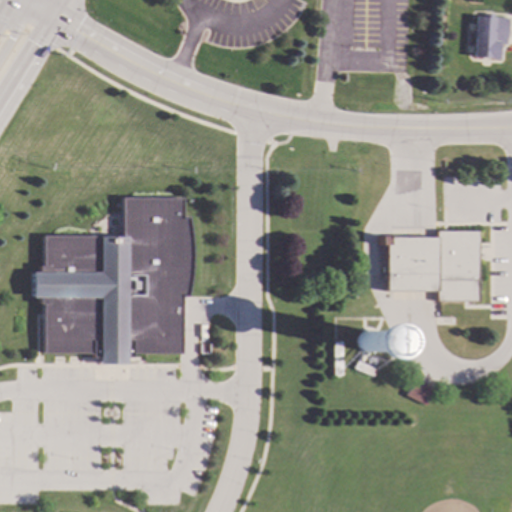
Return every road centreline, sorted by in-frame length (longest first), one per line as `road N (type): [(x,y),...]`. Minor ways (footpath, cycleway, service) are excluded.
road 1 (residential): [(218,511),(245,424),(250,111)]
road 2 (tertiary): [(408,130),(330,127),(211,99),(45,15)]
